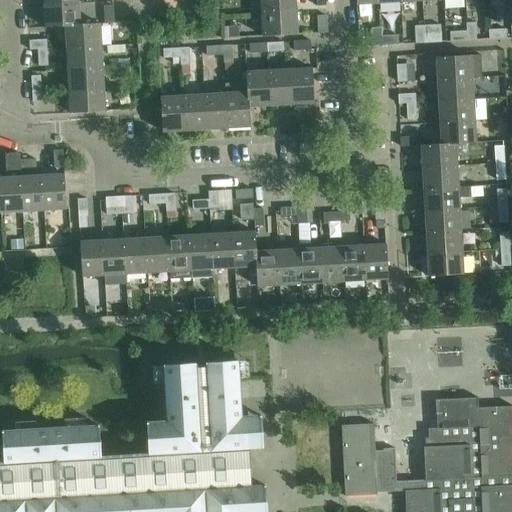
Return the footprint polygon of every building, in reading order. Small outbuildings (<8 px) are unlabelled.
[(296,13),(295,0),(259,0),(260,15),(296,13)] [(79,25),(79,24),(78,3),(43,5),(44,27),(65,26),(79,25)] [(104,6),(105,24),(114,24),(113,6),(104,6)] [(297,35),(296,13),(260,15),(262,37),(297,35)] [(318,34),(327,33),(326,16),(317,17),(318,34)] [(100,23),(79,24),(79,25),(65,26),(66,49),(101,47),(100,23)] [(381,46),(397,45),(397,36),(390,37),(390,25),(380,26),(381,30),(381,46)] [(466,25),(466,32),(466,41),(476,41),(475,25),(466,25)] [(440,27),(425,28),(426,44),(441,43),(440,27)] [(415,44),(426,44),(425,28),(414,28),(415,44)] [(372,47),(381,46),(381,30),(371,31),(372,47)] [(488,31),(489,40),(506,39),(505,30),(488,31)] [(450,33),(450,42),(466,41),(466,32),(450,33)] [(29,51),(37,50),(46,50),(45,40),(29,41),(29,51)] [(311,50),(310,41),(293,42),(293,51),(311,50)] [(284,52),(283,43),(266,44),(267,53),(284,52)] [(250,54),(267,53),(266,44),(249,45),(250,54)] [(107,54),(125,53),(125,45),(107,46),(107,54)] [(233,63),(232,45),(222,46),(223,55),(223,63),(233,63)] [(207,56),(223,55),(222,46),(206,47),(207,56)] [(102,68),(101,47),(66,49),(67,70),(102,68)] [(163,59),(181,58),(180,48),(163,49),(163,59)] [(190,65),(189,48),(180,48),(181,58),(181,66),(190,65)] [(47,66),(46,50),(37,50),(38,67),(47,66)] [(436,59),(437,81),(472,79),(471,78),(481,77),(480,57),(470,57),(436,59)] [(108,59),(109,67),(130,66),(129,59),(108,59)] [(404,65),(396,66),(397,83),(405,82),(404,65)] [(103,90),(102,68),(67,70),(69,92),(103,90)] [(311,69),(289,70),(291,105),(314,103),(311,69)] [(289,70),(267,72),(269,106),(291,105),(289,70)] [(267,72),(245,73),(246,83),(246,92),(247,92),(248,107),(269,106),(267,72)] [(40,77),(31,77),(32,93),(41,93),(40,77)] [(437,81),(439,101),(473,99),(472,79),(437,81)] [(246,83),(225,84),(226,93),(228,128),(250,126),(248,107),(247,92),(246,92),(246,83)] [(105,112),(103,90),(69,92),(70,114),(105,112)] [(48,92),(41,93),(32,93),(32,102),(49,101),(48,92)] [(206,129),(228,128),(226,93),(204,94),(206,129)] [(204,94),(182,96),(185,130),(206,129),(204,94)] [(398,104),(406,104),(415,104),(414,94),(398,95),(398,104)] [(182,96),(160,97),(161,108),(162,132),(185,130),(182,96)] [(439,101),(440,123),(474,121),(473,99),(439,101)] [(416,120),(415,104),(406,104),(407,120),(416,120)] [(440,123),(441,145),(456,145),(475,144),(474,121),(440,123)] [(417,137),(400,138),(401,147),(417,146),(417,137)] [(421,146),(422,168),(457,166),(456,145),(441,145),(421,146)] [(496,165),(505,164),(503,146),(495,146),(496,165)] [(64,168),(62,151),(54,151),(55,168),(64,168)] [(5,179),(0,178),(0,204),(1,214),(22,213),(20,178),(21,178),(21,171),(20,171),(19,160),(19,153),(10,154),(4,154),(5,179)] [(19,160),(20,171),(21,171),(35,170),(35,159),(19,160)] [(505,164),(496,165),(497,181),(506,180),(505,164)] [(422,168),(423,190),(470,187),(458,187),(457,166),(422,168)] [(66,210),(66,203),(64,175),(42,176),(44,211),(66,210)] [(22,213),(44,211),(42,176),(21,178),(20,178),(22,213)] [(470,187),(423,190),(425,212),(459,210),(459,197),(471,197),(470,187)] [(497,189),(498,207),(507,207),(506,189),(497,189)] [(236,200),(253,199),(252,190),(235,191),(236,200)] [(220,211),(232,211),(230,191),(219,192),(220,211)] [(208,193),(209,201),(209,210),(218,209),(217,192),(208,193)] [(149,205),(166,204),(166,195),(149,196),(149,205)] [(167,212),(175,212),(174,195),(166,195),(166,204),(167,212)] [(132,214),(131,197),(131,196),(122,197),(123,215),(132,214)] [(105,198),(106,207),(106,216),(114,215),(122,215),(123,215),(122,197),(105,198)] [(88,228),(87,217),(88,217),(87,200),(78,200),(80,228),(88,228)] [(193,211),(209,210),(209,201),(192,202),(193,211)] [(384,203),(375,203),(376,220),(384,220),(384,203)] [(340,205),(340,214),(341,222),(350,222),(350,225),(362,224),(361,204),(340,205)] [(305,207),(296,208),(297,225),(306,224),(305,207)] [(499,225),(508,224),(507,207),(498,207),(499,225)] [(296,208),(280,209),(280,217),(282,217),(285,225),(297,225),(296,208)] [(263,210),(254,210),(255,227),(264,227),(263,210)] [(459,210),(425,212),(426,234),(461,232),(459,210)] [(132,214),(123,215),(124,224),(133,224),(132,214)] [(324,223),(341,222),(340,214),(324,215),(324,223)] [(122,215),(114,215),(115,225),(123,224),(122,215)] [(461,232),(426,234),(427,256),(462,254),(461,232)] [(234,269),(256,267),(256,253),(255,233),(233,234),(234,269)] [(499,234),(500,250),(510,250),(509,233),(499,234)] [(213,270),(234,269),(233,234),(211,235),(213,270)] [(191,271),(213,270),(211,235),(189,236),(191,271)] [(169,272),(191,271),(189,236),(167,238),(169,272)] [(148,274),(169,272),(167,238),(146,239),(148,274)] [(126,275),(148,274),(146,239),(124,240),(126,275)] [(24,240),(9,241),(10,251),(25,251),(24,240)] [(124,240),(103,241),(105,276),(105,285),(126,284),(126,275),(124,240)] [(82,277),(105,276),(103,241),(80,243),(82,277)] [(365,281),(388,280),(386,245),(364,247),(365,281)] [(344,282),(365,281),(364,247),(342,248),(344,282)] [(322,284),(344,282),(342,248),(321,249),(322,284)] [(300,285),(322,284),(321,249),(299,250),(300,285)] [(279,286),(300,285),(299,250),(278,252),(279,286)] [(501,267),(511,266),(510,250),(500,250),(501,267)] [(256,267),(257,286),(257,287),(279,286),(278,252),(256,253),(256,267)] [(427,256),(428,278),(463,276),(462,254),(427,256)] [(215,298),(194,299),(195,313),(216,312),(215,298)] [(125,302),(111,302),(112,313),(126,312),(125,302)] [(184,304),(172,305),(172,313),(184,312),(184,304)] [(95,307),(85,307),(86,318),(96,317),(95,307)] [(266,511),(265,486),(251,487),(249,449),(263,448),(261,416),(241,417),(237,361),(206,363),(207,367),(196,367),(196,363),(163,365),(166,421),(146,422),(147,453),(144,453),(102,456),(99,425),(86,425),(85,418),(65,419),(65,427),(36,429),(35,422),(15,423),(15,430),(2,431),(3,462),(0,461),(0,511),(266,511)] [(511,511),(511,407),(478,409),(478,399),(476,399),(476,400),(437,402),(437,401),(435,401),(436,430),(440,430),(440,438),(424,438),(425,448),(423,448),(425,481),(397,482),(395,448),(383,449),(384,451),(376,451),(374,424),(342,426),(346,496),(378,494),(378,493),(404,491),(405,511),(511,511)]
